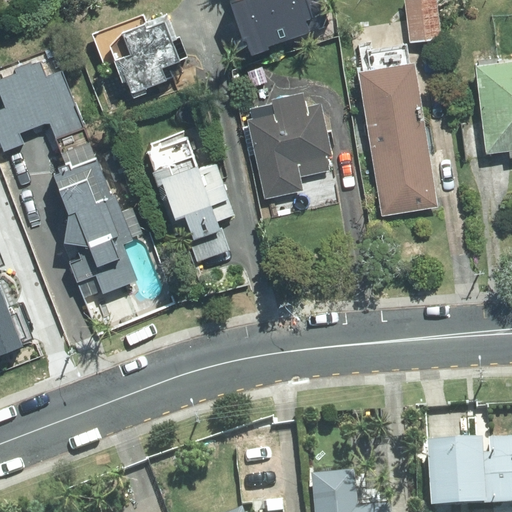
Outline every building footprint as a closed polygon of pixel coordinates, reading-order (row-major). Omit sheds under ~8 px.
[(135,0),(110,0),(76,14),(110,95),(185,60),(158,0),(143,0),(137,3),(135,0)] [(292,9),(287,0),(220,0),(240,42),(292,9)] [(437,0),(403,0),(409,44),(442,41),(437,0)] [(39,36),(0,52),(0,133),(15,128),(11,117),(36,106),(51,146),(35,165),(49,206),(45,234),(70,238),(87,284),(123,267),(106,236),(120,228),(39,36)] [(511,42),(460,52),(468,135),(511,130),(511,42)] [(396,43),(341,53),(367,192),(423,182),(396,43)] [(239,99),(230,101),(243,179),(287,172),(284,154),(316,148),(306,91),(285,94),(282,79),(237,86),(239,99)] [(141,128),(131,131),(156,209),(167,205),(179,243),(217,231),(200,205),(223,197),(202,137),(191,140),(169,105),(139,122),(141,128)] [(0,357),(23,348),(0,290),(0,357)] [(511,434),(421,440),(425,507),(511,501),(511,434)] [(352,471),(310,475),(313,511),(389,511),(389,505),(356,508),(352,471)]
